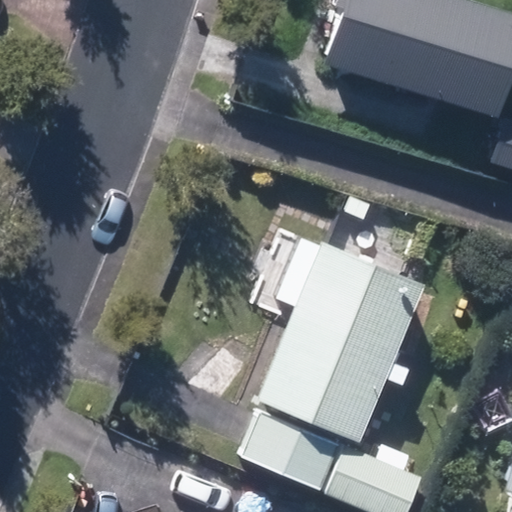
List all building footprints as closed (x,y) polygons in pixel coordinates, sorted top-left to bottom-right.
[(511,15),(461,0),(335,0),(317,63),(484,114),(511,24),(511,15)] [(252,397),(350,438),(416,282),(318,241),(252,397)] [(249,410),(231,453),(307,485),(325,443),(249,410)] [(511,414),(497,487),(511,489),(511,414)] [(335,439),(314,484),(372,511),(399,511),(416,477),(335,439)]
